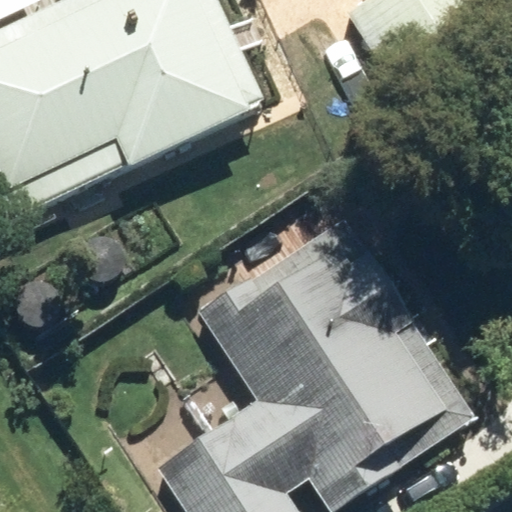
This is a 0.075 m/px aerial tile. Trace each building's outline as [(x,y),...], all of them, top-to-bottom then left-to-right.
[(113,178),(232,122),(230,118),(246,110),(193,0),(69,0),(0,32),(0,225),(112,173),(113,178)] [(479,0),(365,0),(341,16),(386,84),(489,15),(479,0)] [(355,126),(318,157),(332,173),(369,143),(355,126)] [(341,173),(361,200),(373,190),(353,163),(341,173)] [(174,511),(282,511),(276,502),(300,486),(316,511),(329,511),(464,427),(335,224),(191,315),(251,408),(150,473),(174,511)] [(255,268),(269,255),(260,244),(246,257),(255,268)] [(164,284),(147,254),(121,269),(138,299),(164,284)] [(53,511),(119,511),(102,483),(53,511)]
